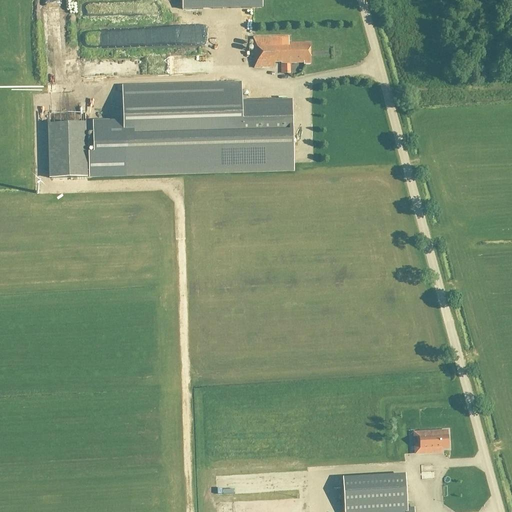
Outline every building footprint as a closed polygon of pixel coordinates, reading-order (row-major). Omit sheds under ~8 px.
[(181,0),(182,11),(262,9),(261,0),(181,0)] [(81,8),(82,21),(120,20),(120,26),(131,26),(131,32),(146,31),(146,21),(154,21),(154,14),(157,14),(157,5),(81,8)] [(241,70),(239,36),(245,36),(245,29),(222,30),(224,71),(241,70)] [(288,45),(288,38),(253,39),(254,69),(274,69),(274,64),(281,64),(281,65),(303,64),(303,66),(309,66),(309,45),(288,45)] [(278,67),(278,76),(299,76),(299,67),(278,67)] [(93,155),(88,155),(89,177),(292,170),(290,105),(240,106),(240,84),(122,88),(123,128),(92,129),(93,155)] [(96,90),(81,90),(81,108),(96,108),(96,90)] [(441,452),(440,449),(447,449),(446,432),(435,433),(435,434),(419,435),(419,444),(414,444),(415,454),(430,453),(429,450),(434,449),(434,453),(441,452)] [(405,475),(343,479),(344,496),(345,511),(414,511),(414,509),(407,510),(406,496),(405,475)]
